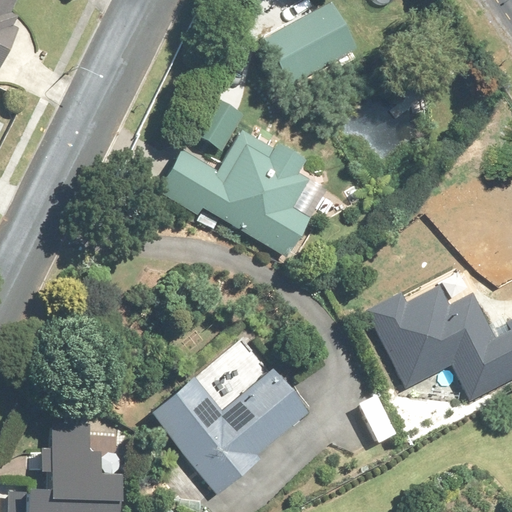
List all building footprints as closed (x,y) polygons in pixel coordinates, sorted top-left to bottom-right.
[(15,0),(0,0),(0,69),(19,32),(12,29),(17,18),(9,14),(15,0)] [(263,40),(290,91),(359,55),(333,4),(263,40)] [(297,179),(306,161),(278,146),(274,154),(239,135),(219,174),(178,153),(157,193),(290,262),(311,221),(292,211),(306,183),(297,179)] [(511,381),(511,321),(504,326),(508,335),(495,342),(472,299),(451,310),(442,291),(405,310),(399,298),(366,315),(406,392),(452,368),(471,403),(511,381)] [(259,456),(307,414),(270,373),(223,415),(194,382),(151,420),(220,499),(263,461),(259,456)] [(394,433),(371,399),(355,410),(378,443),(394,433)] [(118,434),(93,433),(53,432),(53,450),(40,449),(40,453),(30,453),(30,471),(43,472),(43,476),(51,476),(51,495),(27,495),(27,511),(122,511),(124,480),(117,480),(118,434)]
